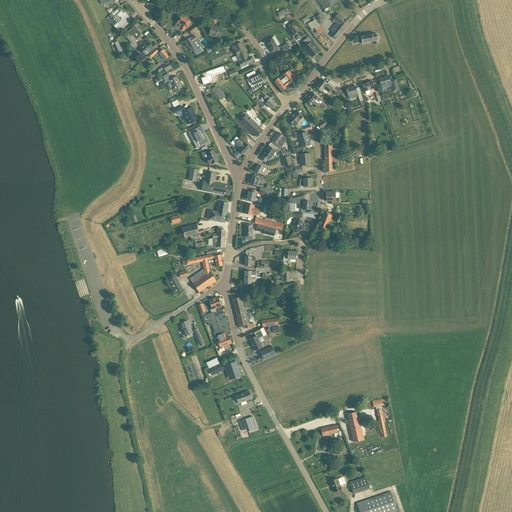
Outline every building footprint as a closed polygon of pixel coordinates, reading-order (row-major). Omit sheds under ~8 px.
[(324,10),(327,8),(328,8),(338,2),(336,0),(318,0),(320,3),(324,10)] [(126,21),(130,17),(127,14),(125,16),(121,11),(113,18),(120,26),(122,29),(128,24),(126,21)] [(337,22),(333,28),(331,31),(333,32),(331,35),(336,39),(349,22),(338,14),(333,19),(337,22)] [(180,15),(179,18),(177,23),(175,27),(180,29),(184,31),(186,27),(187,27),(190,20),(180,15)] [(324,31),(315,19),(311,22),(307,24),(311,29),(310,30),(315,37),(324,31)] [(291,24),(286,28),(292,36),(297,32),(291,24)] [(138,42),(141,39),(139,36),(142,34),(133,25),(126,32),(130,36),(131,34),(138,42)] [(209,36),(220,38),(223,28),(211,26),(209,36)] [(187,31),(183,35),(186,39),(191,35),(187,31)] [(378,41),(377,40),(379,39),(380,38),(379,38),(378,36),(379,35),(378,35),(376,34),(377,33),(376,33),(376,34),(374,34),(373,34),(373,35),(370,35),(370,34),(370,35),(366,36),(366,35),(365,35),(365,36),(361,37),(361,36),(360,37),(361,37),(362,43),(362,44),(362,43),(367,42),(367,43),(367,42),(371,42),(371,43),(372,42),(375,41),(375,45),(379,44),(378,41)] [(192,52),(198,48),(194,42),(197,40),(194,35),(185,41),(192,52)] [(272,52),(276,50),(279,48),(277,46),(280,44),(275,36),(272,37),(265,41),(272,52)] [(123,54),(117,40),(113,42),(119,55),(123,54)] [(147,41),(140,48),(146,55),(148,53),(155,48),(158,46),(155,42),(151,45),(147,41)] [(241,42),(232,47),(234,51),(235,51),(237,56),(235,56),(237,60),(242,58),(248,55),(246,51),(245,52),(241,42)] [(311,42),(304,47),(311,56),(314,54),(314,55),(319,52),(311,42)] [(281,47),(284,53),(291,49),(288,43),(281,47)] [(155,49),(149,54),(152,57),(155,55),(162,63),(169,56),(163,49),(158,53),(158,52),(155,49)] [(222,61),(229,57),(225,50),(219,53),(222,61)] [(241,68),(253,62),(251,56),(249,57),(248,55),(242,58),(237,60),(238,63),(241,68)] [(169,63),(167,64),(166,64),(165,62),(162,64),(156,68),(159,72),(164,68),(166,71),(172,68),(169,63)] [(204,77),(201,78),(204,85),(214,82),(212,76),(226,71),(223,66),(202,73),(203,76),(204,76),(204,77)] [(289,70),(279,79),(278,78),(274,81),(282,92),(286,88),(301,76),(296,70),(295,70),(293,68),(289,71),(289,70)] [(228,72),(230,78),(238,75),(236,69),(228,72)] [(254,71),(246,75),(247,75),(248,78),(250,78),(251,80),(252,82),(253,84),(253,85),(250,86),(253,91),(262,86),(261,84),(260,83),(260,82),(262,81),(261,79),(259,75),(259,73),(258,73),(256,74),(254,71)] [(173,87),(175,91),(182,87),(176,77),(171,79),(168,73),(162,76),(165,82),(169,80),(171,83),(169,84),(171,88),(173,87)] [(379,79),(380,81),(382,89),(391,86),(393,92),(399,90),(396,79),(390,81),(388,76),(379,79)] [(326,94),(328,91),(328,92),(332,87),(328,84),(321,79),(315,87),(322,92),(323,91),(326,94)] [(381,101),(376,84),(376,82),(373,83),(372,81),(362,84),(365,91),(366,94),(367,95),(368,95),(369,94),(370,94),(370,93),(369,90),(374,88),(378,102),(381,101)] [(216,86),(214,87),(212,89),(214,92),(221,100),(226,96),(220,88),(218,89),(216,86)] [(360,102),(363,101),(362,95),(358,96),(356,88),(356,86),(346,89),(348,96),(349,99),(358,97),(360,102)] [(315,101),(318,97),(317,97),(313,94),(311,92),(305,101),(312,105),(315,108),(318,104),(315,101)] [(266,95),(264,98),(268,101),(266,103),(272,109),(276,104),(270,98),(270,99),(266,95)] [(319,95),(317,97),(318,97),(327,104),(329,102),(319,95)] [(261,108),(262,106),(263,107),(265,105),(257,98),(255,100),(257,102),(256,103),(261,108)] [(183,112),(189,124),(198,119),(192,107),(183,112)] [(296,110),(292,114),(293,115),(288,120),(295,126),(303,117),(296,110)] [(250,134),(252,133),(257,137),(263,131),(243,112),(235,120),(250,134)] [(197,128),(189,132),(193,139),(197,139),(201,147),(206,144),(206,143),(208,142),(203,132),(200,134),(197,128)] [(299,137),(300,141),(308,138),(306,132),(300,134),(299,131),(293,133),(295,138),(299,137)] [(278,152),(279,150),(284,156),(288,155),(282,147),(285,143),(281,139),(283,136),(279,132),(273,140),(276,143),(274,145),(278,148),(276,150),(278,152)] [(305,148),(304,146),(310,144),(308,138),(300,141),(302,146),(298,148),(299,150),(305,148)] [(238,150),(233,155),(239,161),(244,155),(244,156),(251,148),(245,143),(244,144),(239,139),(235,143),(240,148),(239,150),(238,150)] [(325,172),(333,171),(335,171),(335,167),(333,167),(333,163),(338,163),(337,151),(336,151),(336,148),(332,148),(332,144),(325,144),(325,172)] [(272,154),(274,150),(269,146),(260,159),(266,162),(267,160),(269,162),(270,160),(271,161),(272,159),(273,160),(275,156),(272,154)] [(213,151),(212,151),(206,154),(208,157),(207,158),(209,164),(211,163),(211,164),(219,160),(216,154),(215,155),(213,151)] [(300,154),(302,165),(310,165),(309,154),(300,154)] [(290,156),(282,159),(284,167),(292,165),(291,162),(290,159),(291,159),(290,156)] [(255,171),(261,174),(264,175),(268,175),(270,171),(258,164),(255,171)] [(189,180),(196,181),(198,170),(191,168),(189,180)] [(204,181),(202,191),(230,196),(232,186),(214,183),(216,173),(207,171),(205,181),(204,181)] [(268,175),(264,175),(264,176),(263,176),(260,175),(259,178),(252,176),(250,184),(257,185),(262,186),(264,179),(266,180),(268,175)] [(300,187),(304,187),(311,186),(311,178),(304,178),(304,179),(300,179),(300,187)] [(267,184),(266,188),(261,187),(260,191),(270,193),(271,185),(267,184)] [(288,189),(280,188),(280,197),(287,197),(288,189)] [(251,192),(249,192),(247,199),(254,201),(257,201),(258,198),(255,197),(256,190),(252,189),(251,192)] [(331,204),(333,204),(340,204),(339,198),(336,198),(336,192),(326,192),(326,201),(331,200),(331,204)] [(292,199),(292,203),(298,204),(299,204),(299,209),(310,210),(311,202),(305,202),(305,198),(298,198),(298,199),(292,199)] [(229,203),(219,202),(217,212),(207,210),(206,218),(225,221),(225,222),(229,203)] [(244,213),(252,215),(253,213),(259,214),(260,208),(254,207),(254,205),(246,203),(244,213)] [(317,230),(325,234),(329,223),(333,225),(336,216),(333,215),(333,214),(324,211),(317,230)] [(179,216),(173,217),(171,218),(172,224),(175,224),(181,222),(179,216)] [(282,229),(284,224),(264,219),(263,220),(256,218),(255,223),(282,229)] [(290,225),(293,229),(296,233),(305,227),(299,218),(290,225)] [(184,237),(199,233),(197,224),(182,228),(184,237)] [(245,237),(253,236),(252,224),(244,225),(245,237)] [(275,236),(277,229),(257,224),(256,230),(264,232),(263,233),(275,236)] [(213,238),(225,238),(225,230),(217,229),(217,234),(213,234),(213,238)] [(217,245),(217,247),(224,247),(225,238),(213,238),(212,245),(217,245)] [(284,254),(283,263),(290,263),(290,259),(296,259),(296,252),(288,252),(288,255),(284,254)] [(216,253),(206,255),(207,260),(215,259),(213,259),(214,262),(216,263),(216,267),(223,265),(221,255),(217,255),(216,253)] [(210,272),(207,260),(206,255),(182,260),(183,265),(203,261),(204,268),(189,278),(199,292),(208,286),(209,286),(216,281),(210,272)] [(251,260),(255,260),(256,257),(251,257),(245,256),(245,266),(251,266),(251,260)] [(290,281),(290,271),(281,271),(281,282),(290,281)] [(175,275),(168,279),(174,293),(182,289),(175,275)] [(251,289),(263,287),(263,284),(257,285),(255,284),(256,278),(244,278),(244,284),(251,285),(251,289)] [(208,314),(206,315),(203,316),(206,323),(208,322),(211,321),(212,325),(219,346),(220,347),(232,343),(229,335),(227,332),(229,332),(229,331),(230,331),(226,318),(226,317),(225,317),(224,313),(223,313),(221,306),(218,297),(209,300),(212,309),(210,309),(212,313),(208,314)] [(247,324),(248,328),(254,326),(253,323),(250,323),(247,312),(246,307),(244,308),(241,297),(232,299),(237,318),(236,318),(238,327),(247,324)] [(198,305),(201,313),(202,316),(203,316),(206,315),(205,312),(202,303),(198,305)] [(180,324),(185,336),(192,333),(187,321),(180,324)] [(193,330),(196,336),(198,340),(201,339),(197,328),(193,330)] [(262,348),(262,346),(258,338),(264,336),(261,330),(254,333),(256,336),(249,339),(252,344),(251,344),(253,346),(255,351),(262,348)] [(272,346),(260,352),(263,359),(276,354),(272,346)] [(209,368),(220,363),(217,358),(206,363),(209,368)] [(231,370),(234,378),(241,375),(238,367),(238,368),(237,367),(238,366),(236,362),(225,365),(227,371),(231,370)] [(222,363),(209,368),(211,374),(224,369),(222,363)] [(235,396),(238,403),(252,399),(249,391),(235,396)] [(376,407),(382,406),(389,404),(387,398),(372,401),(374,408),(376,407)] [(383,416),(381,409),(376,410),(382,437),(387,436),(384,422),(385,422),(384,416),(383,416)] [(357,417),(356,412),(348,414),(354,442),(363,440),(358,417),(357,417)] [(250,416),(243,418),(245,422),(247,429),(247,430),(250,429),(249,427),(253,425),(250,416)] [(338,432),(337,424),(322,428),(324,435),(338,432)] [(369,488),(366,477),(350,482),(353,494),(369,488)] [(334,492),(336,491),(341,489),(337,478),(330,481),(334,492)] [(392,511),(397,511),(390,492),(357,503),(359,511),(392,511)]
